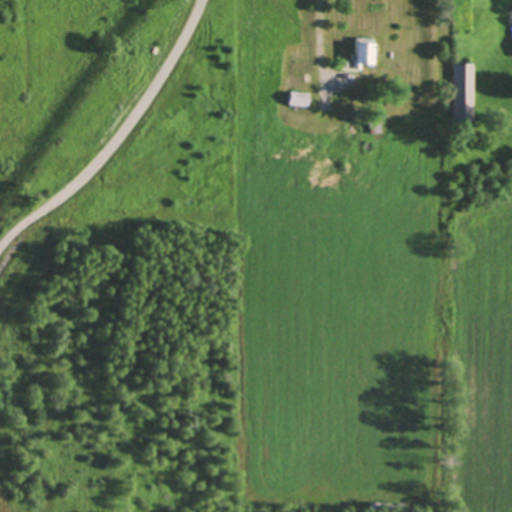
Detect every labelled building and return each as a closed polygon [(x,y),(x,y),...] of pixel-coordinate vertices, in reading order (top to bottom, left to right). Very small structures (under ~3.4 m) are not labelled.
[(371,43),(371,64),(359,64),(359,67),(353,67),(354,37),(370,38),(370,43),(371,43)] [(471,119),(450,119),(450,64),(470,63),(471,119)] [(307,93),(305,106),(287,104),(288,91),(307,93)] [(379,134),(368,135),(367,121),(378,120),(379,134)] [(358,123),(358,132),(349,132),(349,122),(358,123)] [(356,152),(357,152),(358,153),(359,153),(360,154),(361,155),(361,156),(361,157),(361,158),(361,159),(361,160),(360,161),(359,162),(358,163),(357,163),(356,163),(355,163),(354,163),(353,162),(352,161),(351,160),(351,159),(351,158),(351,157),(351,156),(351,155),(352,154),(352,153),(353,153),(354,153),(355,152),(356,152)] [(335,171),(336,172),(337,172),(338,172),(339,173),(340,174),(340,175),(340,176),(341,177),(340,178),(340,179),(339,180),(339,181),(338,181),(337,182),(336,182),(335,182),(334,182),(333,182),(333,181),(332,181),(331,180),(331,179),(330,179),(330,178),(330,177),(330,176),(330,175),(331,174),(331,173),(332,173),(333,172),(334,172),(335,171)] [(401,503),(401,511),(370,511),(370,502),(401,503)]
